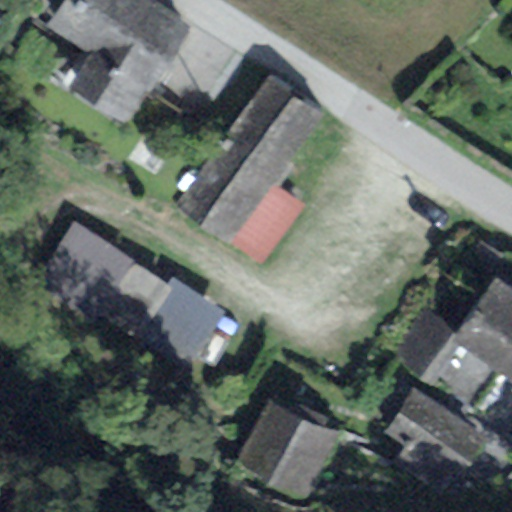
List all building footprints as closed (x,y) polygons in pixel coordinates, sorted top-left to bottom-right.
[(126,124),(187,28),(143,0),(64,0),(48,26),(93,54),(70,89),(126,124)] [(317,112),(270,79),(175,211),(225,247),(228,242),(269,183),(317,112)] [(269,183),(228,242),(261,266),(303,207),(269,183)] [(167,285),(74,223),(42,273),(184,370),(222,312),(172,278),(167,285)] [(511,290),(495,280),(457,332),(425,308),(395,357),(464,405),(491,369),(511,384),(511,290)] [(482,440),(412,390),(381,433),(403,449),(393,463),(441,497),(482,440)] [(335,440),(267,405),(238,462),(306,496),(335,440)]
